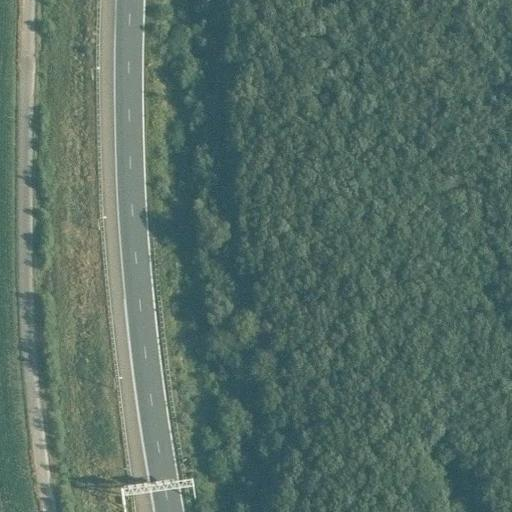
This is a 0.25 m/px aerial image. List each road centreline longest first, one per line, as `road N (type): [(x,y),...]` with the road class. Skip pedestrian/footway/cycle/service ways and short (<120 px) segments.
road 1 (motorway): [(125,0),(128,188),(148,399),(169,511)]
road 2 (track): [(72,511),(34,226),(28,0)]
